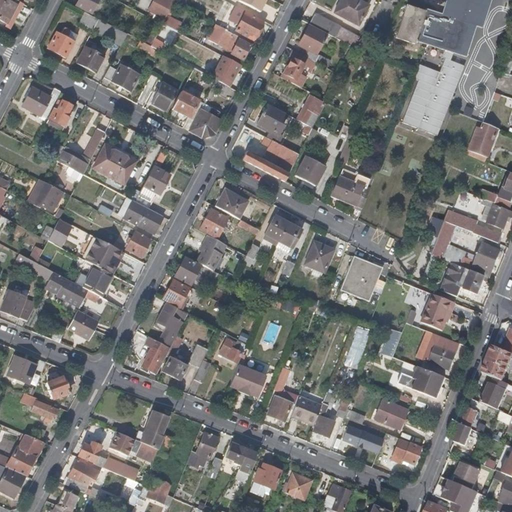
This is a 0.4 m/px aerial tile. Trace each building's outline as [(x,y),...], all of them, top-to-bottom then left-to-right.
[(0,0),(0,19),(6,23),(18,2),(14,0),(0,0)] [(90,13),(96,0),(77,0),(75,5),(90,13)] [(165,19),(167,15),(173,2),(168,0),(154,0),(149,11),(165,19)] [(239,0),(239,2),(260,12),(266,0),(239,0)] [(357,26),(367,5),(356,0),(340,0),(334,14),(357,26)] [(420,64),(417,70),(414,78),(419,80),(402,122),(437,136),(464,66),(450,60),(454,53),(467,58),(476,26),(483,29),(491,0),(446,0),(444,6),(442,14),(426,9),(425,12),(415,8),(405,5),(395,39),(415,45),(416,43),(445,51),(443,58),(446,59),(441,73),(420,64)] [(0,23),(10,29),(23,4),(18,2),(6,23),(0,19),(0,23)] [(98,19),(84,11),(77,23),(91,31),(92,29),(98,19)] [(256,37),(263,24),(245,14),(237,28),(256,37)] [(182,22),(167,15),(165,19),(162,23),(177,31),(182,22)] [(319,31),(324,34),(329,23),(315,15),(309,26),(319,31)] [(113,27),(98,19),(92,29),(108,38),(113,27)] [(327,35),(354,49),(355,47),(359,38),(329,23),(324,34),(327,35)] [(229,49),(236,35),(216,25),(209,39),(229,49)] [(127,34),(113,27),(108,38),(121,45),(127,34)] [(316,55),(327,35),(324,34),(319,31),(318,33),(308,27),(298,46),(304,49),(306,51),(303,57),(314,63),(317,56),(316,55)] [(65,59),(76,36),(62,28),(59,35),(55,33),(47,49),(65,59)] [(150,46),(155,36),(148,33),(143,43),(150,46)] [(359,38),(355,47),(363,51),(367,42),(359,38)] [(243,60),(251,45),(238,39),(231,53),(243,60)] [(159,51),(150,46),(143,43),(139,41),(136,47),(155,57),(159,51)] [(433,62),(436,49),(425,47),(423,59),(433,62)] [(94,74),(102,57),(85,48),(76,64),(94,74)] [(295,52),(291,51),(287,59),(290,61),(295,52)] [(303,84),(314,63),(303,57),(300,55),(295,52),(290,61),(283,74),(303,84)] [(511,52),(509,52),(500,75),(511,76),(511,52)] [(229,88),(241,65),(223,56),(214,73),(209,70),(206,76),(216,81),(229,88)] [(329,62),(317,56),(314,63),(325,69),(329,62)] [(339,76),(348,61),(344,59),(342,62),(339,61),(337,66),(332,64),(329,70),(339,76)] [(110,67),(104,79),(130,92),(139,73),(128,67),(127,69),(120,65),(117,71),(110,67)] [(283,74),(281,78),(301,89),(303,84),(283,74)] [(225,96),(229,88),(216,81),(211,89),(225,96)] [(155,96),(159,87),(154,85),(150,93),(155,96)] [(176,96),(159,87),(155,96),(151,104),(168,112),(173,103),(172,103),(176,96)] [(45,120),(54,101),(31,89),(21,108),(45,120)] [(183,129),(189,132),(196,118),(192,115),(199,102),(181,93),(172,109),(188,118),(183,129)] [(306,126),(312,129),(326,102),(308,93),(294,120),(306,126)] [(492,99),(498,101),(500,95),(494,93),(492,99)] [(65,117),(70,108),(56,101),(45,123),(61,131),(67,119),(65,117)] [(216,133),(221,122),(217,119),(220,113),(204,104),(196,118),(189,132),(202,139),(216,133)] [(272,143),(275,136),(275,135),(273,134),(283,114),(273,109),(272,110),(266,106),(256,125),(268,132),(265,139),(272,143)] [(468,152),(486,159),(497,130),(494,128),(482,124),(480,130),(477,129),(468,152)] [(308,137),(312,129),(306,126),(302,133),(308,137)] [(308,137),(307,139),(315,144),(320,133),(312,129),(308,137)] [(82,175),(104,134),(96,131),(82,157),(64,147),(57,161),(65,166),(68,167),(82,175)] [(272,143),(281,148),(284,142),(275,136),(272,143)] [(349,136),(341,156),(347,159),(355,139),(349,136)] [(243,161),(284,183),(297,157),(281,148),(272,143),(265,139),(264,139),(261,145),(268,149),(264,156),(275,161),(277,157),(285,161),(280,171),(264,163),(266,160),(256,154),(254,158),(246,154),(243,161)] [(55,159),(62,146),(55,142),(48,155),(55,159)] [(116,183),(129,159),(104,146),(92,170),(116,183)] [(470,157),(485,163),(486,159),(468,152),(467,156),(470,157)] [(164,159),(158,156),(155,163),(160,166),(164,159)] [(315,188),(324,169),(305,157),(294,177),(315,188)] [(135,163),(129,159),(116,183),(114,186),(121,190),(135,163)] [(68,177),(78,182),(82,175),(68,167),(66,170),(68,177)] [(134,202),(150,210),(158,194),(160,195),(169,176),(152,167),(134,202)] [(355,206),(362,209),(374,178),(370,177),(369,181),(341,171),(331,197),(355,207),(355,206)] [(495,205),(510,210),(511,203),(511,176),(508,175),(499,197),(482,191),(480,198),(483,199),(495,205)] [(50,211),(60,192),(53,188),(43,183),(39,190),(44,193),(36,207),(39,209),(41,206),(50,211)] [(32,205),(36,207),(44,193),(39,190),(32,205)] [(224,190),(215,208),(228,215),(238,220),(248,202),(224,190)] [(154,234),(163,217),(150,210),(134,202),(125,197),(116,215),(154,234)] [(494,207),(495,205),(483,199),(481,204),(486,206),(483,215),(490,217),(494,207)] [(511,213),(494,207),(490,217),(487,224),(504,230),(507,223),(509,218),(511,219),(511,213)] [(238,226),(240,221),(238,220),(228,215),(226,219),(207,210),(197,229),(217,240),(221,232),(224,233),(230,222),(238,226)] [(456,226),(472,233),(476,221),(450,211),(446,222),(456,226)] [(424,231),(439,238),(446,222),(431,216),(424,231)] [(278,243),(287,224),(274,217),(265,236),(278,243)] [(53,231),(47,242),(60,248),(72,226),(59,219),(53,231)] [(256,236),(259,231),(240,221),(238,226),(256,236)] [(431,257),(442,261),(456,226),(446,222),(439,238),(431,257)] [(301,232),(287,224),(278,243),(292,250),(301,232)] [(135,233),(136,231),(124,225),(122,228),(133,234),(130,241),(128,240),(124,246),(127,247),(126,250),(141,258),(150,241),(135,233)] [(472,233),(498,243),(501,236),(475,226),(472,233)] [(40,238),(47,242),(53,231),(45,227),(40,238)] [(202,253),(197,263),(201,265),(207,269),(213,272),(226,246),(207,236),(203,245),(205,247),(202,253)] [(122,263),(126,254),(118,250),(112,247),(98,240),(87,263),(92,265),(111,275),(118,262),(122,263)] [(323,275),(333,253),(313,244),(303,267),(323,275)] [(485,278),(489,279),(500,251),(482,244),(471,272),(485,278)] [(252,245),(246,257),(252,261),(258,249),(252,245)] [(28,259),(35,263),(41,252),(33,248),(28,259)] [(18,255),(13,263),(48,281),(52,273),(35,264),(18,255)] [(370,302),(382,269),(353,258),(341,291),(370,302)] [(207,269),(201,265),(200,267),(185,259),(174,278),(190,286),(195,278),(198,279),(202,272),(205,274),(207,269)] [(282,276),(290,279),(295,266),(287,263),(282,276)] [(441,291),(458,297),(460,290),(461,286),(468,289),(479,293),(485,278),(471,272),(451,264),(441,291)] [(106,291),(114,276),(111,275),(92,265),(80,287),(87,291),(103,299),(106,291)] [(78,308),(83,297),(87,291),(80,287),(52,273),(48,281),(44,288),(55,294),(54,296),(78,308)] [(186,301),(190,292),(188,291),(188,290),(173,281),(165,295),(162,300),(178,308),(183,300),(186,301)] [(0,305),(0,311),(26,323),(33,310),(20,305),(24,297),(6,290),(0,305)] [(103,308),(106,301),(104,300),(103,299),(87,291),(83,297),(103,308)] [(441,331),(444,322),(452,303),(432,295),(422,323),(441,331)] [(447,324),(455,304),(452,303),(444,322),(447,324)] [(176,309),(165,304),(161,311),(172,317),(176,309)] [(77,310),(68,328),(89,339),(98,321),(77,310)] [(177,335),(183,324),(177,321),(177,322),(175,321),(176,319),(172,317),(161,311),(153,328),(163,333),(159,341),(168,346),(174,334),(177,335)] [(406,324),(411,326),(416,313),(411,311),(406,324)] [(356,370),(369,334),(357,329),(343,366),(356,370)] [(511,330),(503,351),(511,354),(511,330)] [(171,348),(176,338),(177,335),(174,334),(168,346),(171,348)] [(448,370),(458,344),(439,337),(430,362),(436,364),(434,368),(443,371),(444,368),(448,370)] [(141,367),(156,375),(165,358),(169,350),(147,338),(143,345),(150,349),(141,367)] [(169,350),(165,358),(169,360),(162,374),(180,382),(186,368),(172,361),(182,341),(176,338),(171,348),(169,350)] [(241,353),(243,354),(246,346),(236,340),(234,345),(225,340),(218,355),(237,363),(241,353)] [(511,358),(511,354),(503,351),(493,346),(483,373),(494,378),(502,382),(511,358)] [(31,374),(34,364),(13,356),(5,374),(14,377),(18,369),(31,374)] [(204,357),(193,380),(201,384),(212,361),(204,357)] [(235,373),(266,386),(269,377),(239,364),(235,373)] [(437,399),(445,378),(420,368),(416,379),(404,375),(400,385),(437,399)] [(235,373),(230,386),(238,388),(237,390),(253,396),(254,395),(262,398),(266,386),(235,373)] [(274,389),(273,391),(278,393),(284,377),(279,375),(274,389)] [(64,380),(62,376),(45,382),(51,399),(68,392),(67,388),(64,380)] [(481,403),(497,410),(508,385),(502,382),(494,378),(491,385),(489,384),(481,403)] [(289,420),(290,417),(298,398),(283,392),(280,400),(274,398),(267,416),(284,423),(285,419),(289,420)] [(397,399),(409,404),(411,400),(398,395),(397,399)] [(322,405),(327,407),(330,398),(326,396),(322,405)] [(290,417),(313,427),(317,416),(322,406),(299,397),(298,398),(290,417)] [(413,405),(430,412),(433,404),(417,398),(413,405)] [(53,420),(57,409),(34,400),(30,411),(53,420)] [(336,416),(343,419),(343,418),(347,410),(350,403),(344,400),(340,410),(339,410),(336,416)] [(398,431),(399,429),(404,417),(406,410),(381,400),(372,420),(398,431)] [(322,406),(317,416),(323,418),(327,407),(322,405),(322,406)] [(469,408),(462,425),(472,429),(478,412),(469,408)] [(343,418),(361,425),(364,417),(347,410),(343,418)] [(158,450),(160,444),(158,443),(168,417),(152,411),(139,442),(158,450)] [(500,419),(510,423),(511,418),(511,416),(509,415),(503,412),(500,419)] [(328,439),(334,425),(318,419),(313,433),(328,439)] [(349,424),(342,441),(375,455),(382,439),(349,424)] [(462,425),(455,442),(466,446),(473,430),(472,429),(462,425)] [(152,464),(157,452),(158,450),(139,442),(117,432),(110,448),(128,456),(130,450),(136,453),(135,457),(152,464)] [(24,476),(42,442),(22,433),(19,440),(21,442),(19,449),(15,447),(6,469),(23,476),(24,476)] [(196,453),(192,451),(187,463),(194,467),(196,463),(202,466),(205,460),(206,461),(216,438),(204,433),(196,453)] [(413,465),(420,447),(399,439),(391,459),(401,463),(402,460),(408,462),(413,465)] [(94,463),(93,464),(102,468),(106,459),(97,455),(101,446),(92,443),(90,447),(83,444),(79,456),(94,463)] [(226,456),(223,455),(222,459),(227,461),(229,458),(241,463),(246,450),(231,443),(226,456)] [(506,475),(511,477),(511,446),(508,445),(497,471),(498,471),(506,475)] [(257,455),(246,450),(241,463),(238,469),(249,474),(257,455)] [(93,464),(77,457),(67,480),(87,488),(88,486),(86,485),(92,473),(100,477),(104,469),(102,468),(93,464)] [(106,459),(102,468),(123,477),(133,481),(138,470),(107,457),(106,459)] [(218,469),(222,459),(216,458),(211,470),(209,470),(206,476),(213,479),(218,469)] [(227,461),(222,459),(218,469),(225,472),(228,464),(227,463),(227,461)] [(482,471),(461,463),(459,469),(456,477),(476,486),(482,471)] [(272,489),(279,471),(262,465),(260,470),(257,469),(252,481),(272,489)] [(0,466),(0,492),(13,498),(22,481),(22,480),(23,476),(6,469),(0,466)] [(504,480),(506,475),(498,471),(494,479),(503,482),(504,480)] [(302,501),(310,481),(292,474),(284,494),(302,501)] [(144,484),(146,479),(138,475),(135,482),(143,486),(144,484)] [(143,486),(135,482),(133,481),(123,477),(120,483),(121,483),(120,487),(122,488),(124,485),(134,489),(130,499),(121,496),(120,500),(134,506),(134,505),(138,498),(143,486)] [(151,487),(167,494),(170,486),(154,479),(151,487)] [(87,488),(67,480),(65,484),(89,495),(91,490),(87,488)] [(470,511),(479,493),(449,480),(441,498),(454,504),(450,511),(451,511),(470,511)] [(511,483),(504,480),(503,482),(497,496),(511,502),(511,483)] [(168,507),(173,497),(167,494),(151,487),(144,484),(143,486),(138,498),(140,499),(145,501),(146,497),(168,507)] [(343,511),(352,492),(334,485),(329,496),(331,496),(329,500),(334,503),(332,510),(328,509),(326,511),(343,511)] [(72,511),(70,511),(77,496),(63,490),(57,505),(55,504),(51,511),(72,511)] [(358,511),(366,496),(356,491),(347,511),(358,511)] [(313,511),(319,500),(311,497),(305,510),(308,511),(313,511)] [(430,502),(425,511),(447,511),(448,511),(430,502)] [(511,511),(511,507),(502,503),(499,510),(502,511),(511,511)]
